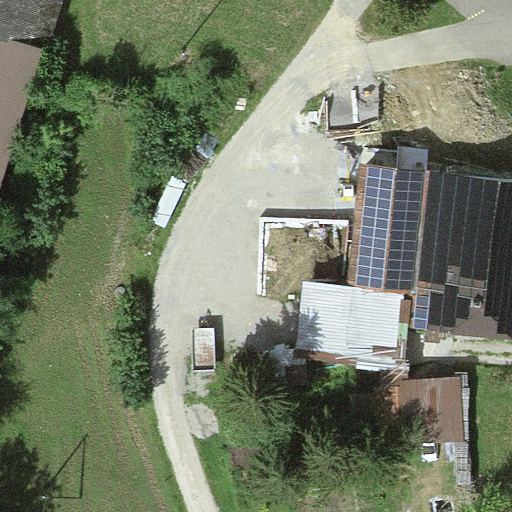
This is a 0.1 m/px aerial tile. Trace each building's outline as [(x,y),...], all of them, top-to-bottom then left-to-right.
[(0,0),(0,188),(42,55),(48,57),(65,0),(0,0)] [(415,299),(428,177),(362,170),(349,292),(398,297),(415,299)] [(398,297),(395,330),(443,336),(511,343),(511,186),(428,177),(415,299),(398,297)] [(419,388),(375,390),(378,451),(421,449),(419,388)] [(423,448),(478,446),(476,392),(422,393),(423,448)]
